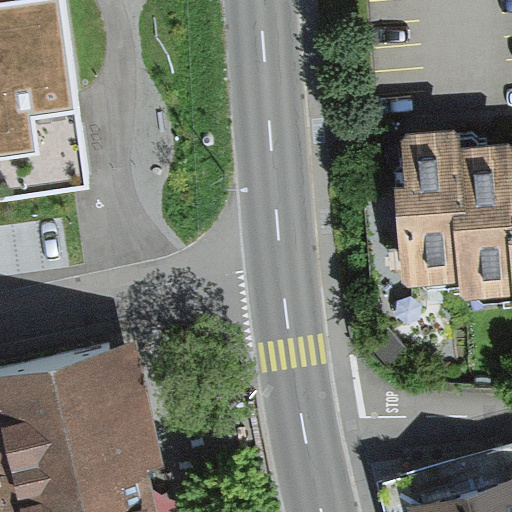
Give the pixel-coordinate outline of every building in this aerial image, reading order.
[(0,0),(0,188),(90,176),(66,0),(0,0)] [(409,275),(459,272),(453,190),(466,189),(461,131),(461,120),(454,114),(407,118),(401,125),(404,167),(394,168),(401,268),(409,275)] [(465,287),(511,282),(511,263),(507,203),(511,202),(511,129),(510,128),(461,131),(466,189),(453,190),(459,272),(459,281),(465,287)] [(159,511),(147,455),(163,451),(135,327),(0,357),(0,511),(159,511)] [(400,466),(412,511),(511,511),(511,461),(508,462),(503,439),(400,466)]
